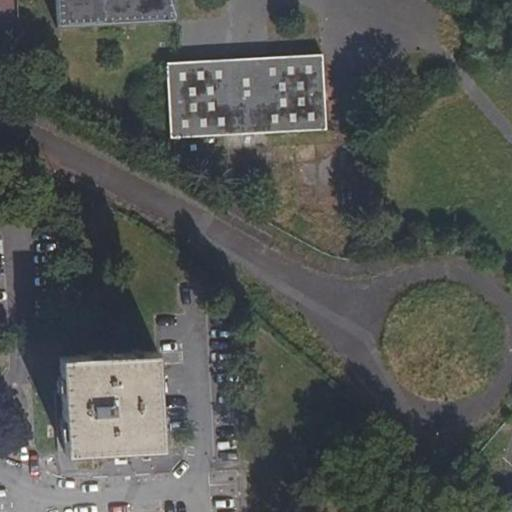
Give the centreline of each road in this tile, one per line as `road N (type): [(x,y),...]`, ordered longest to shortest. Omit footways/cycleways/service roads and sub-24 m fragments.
road 1 (unclassified): [(0,122),(369,310)]
road 2 (residential): [(511,317),(490,283),(447,265),(400,275),(369,310)]
road 3 (residential): [(369,310),(366,363),(378,386),(397,405),(448,417)]
